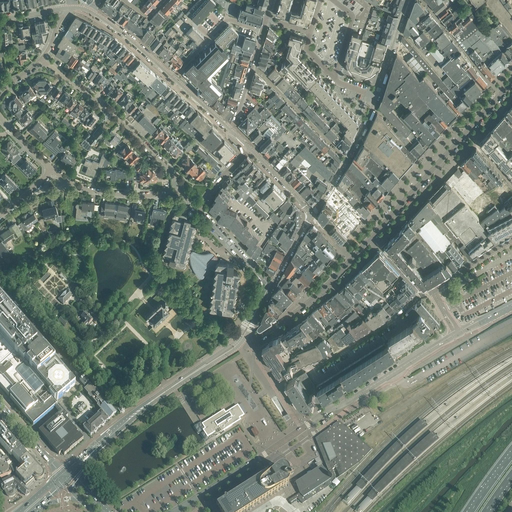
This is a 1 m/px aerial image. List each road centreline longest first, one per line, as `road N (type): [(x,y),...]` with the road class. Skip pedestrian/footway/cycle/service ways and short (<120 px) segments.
road 1 (unclassified): [(243,337),(264,334),(331,281),(511,82)]
road 2 (residential): [(395,316),(402,325),(317,379),(309,367),(392,318)]
road 3 (tertiary): [(67,470),(243,337)]
road 4 (residential): [(180,193),(179,182),(113,115),(40,60)]
road 5 (secondary): [(301,428),(457,334)]
road 6 (residential): [(50,169),(98,191),(180,193)]
road 7 (residential): [(347,159),(253,66)]
road 8 (secondary): [(280,443),(173,511)]
